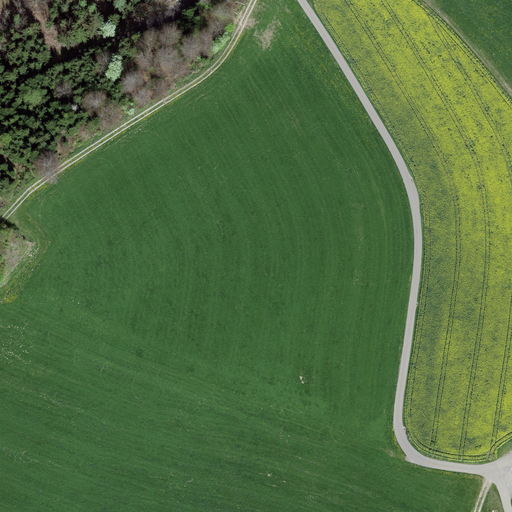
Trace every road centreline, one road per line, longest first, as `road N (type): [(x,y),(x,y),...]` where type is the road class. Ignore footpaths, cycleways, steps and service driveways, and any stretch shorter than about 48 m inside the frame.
road 1 (unclassified): [(301,0),(378,121),(413,195),(417,251),(398,426),(403,443),(418,459),(497,471)]
road 2 (track): [(0,214),(39,179),(216,65),(249,0)]
